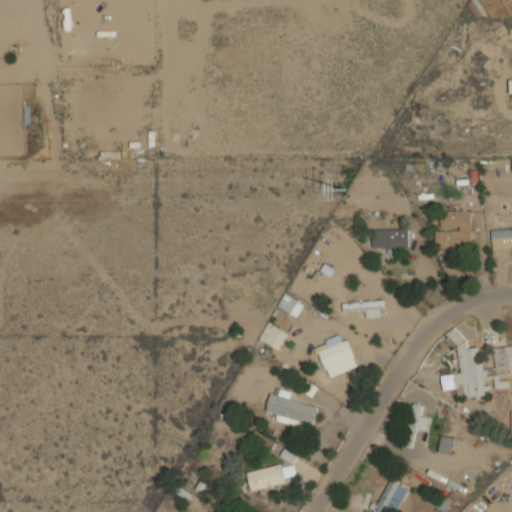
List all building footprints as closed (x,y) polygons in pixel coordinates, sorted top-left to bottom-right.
[(435,229),(436,246),(472,246),(471,210),(440,211),(441,229),(435,229)] [(492,249),(511,248),(511,227),(492,228),(492,249)] [(408,228),(372,229),(372,248),(409,247),(408,228)] [(278,307),(298,317),(305,303),(284,293),(278,307)] [(343,302),(343,311),(366,310),(366,317),(383,317),(383,301),(343,302)] [(259,338),(278,350),(288,333),(269,322),(259,338)] [(485,395),(483,377),(494,379),(495,387),(501,388),(510,387),(509,381),(499,379),(500,373),(511,372),(511,345),(493,347),(495,368),(482,369),(479,346),(464,348),(462,329),(454,330),(459,373),(441,375),(443,390),(456,389),(457,394),(472,396),(485,395)] [(316,347),(328,378),(359,366),(348,339),(328,347),(327,343),(316,347)] [(290,399),(292,392),(280,389),(278,395),(270,393),(265,411),(277,414),(276,420),(311,430),(318,406),(290,399)] [(430,418),(420,415),(423,406),(414,403),(407,426),(427,431),(430,418)] [(439,453),(453,454),(454,437),(440,435),(439,453)] [(246,472),(251,491),(284,482),(279,464),(246,472)] [(296,475),(294,464),(281,467),(284,477),(296,475)] [(392,511),(395,511),(408,489),(391,480),(378,504),(392,511)]
